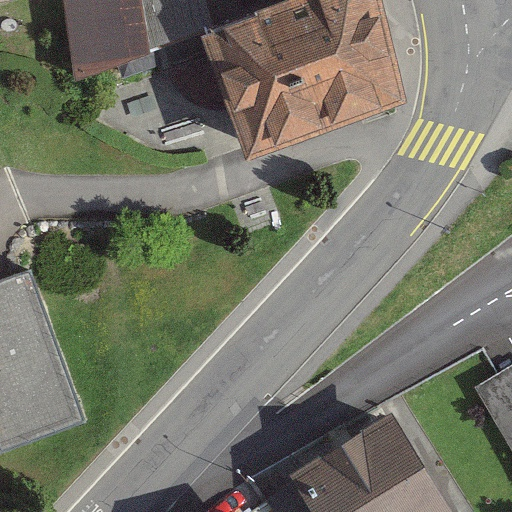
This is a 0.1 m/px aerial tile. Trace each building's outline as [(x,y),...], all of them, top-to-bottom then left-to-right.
[(156,0),(78,0),(91,81),(164,57),(224,25),(214,0),(179,0),(158,7),(156,0)] [(307,0),(211,37),(253,146),(395,92),(372,0),(307,0)] [(0,463),(99,428),(42,268),(0,283),(0,463)] [(511,373),(506,377),(482,391),(511,441),(511,373)] [(295,485),(310,511),(444,511),(394,426),(295,485)]
